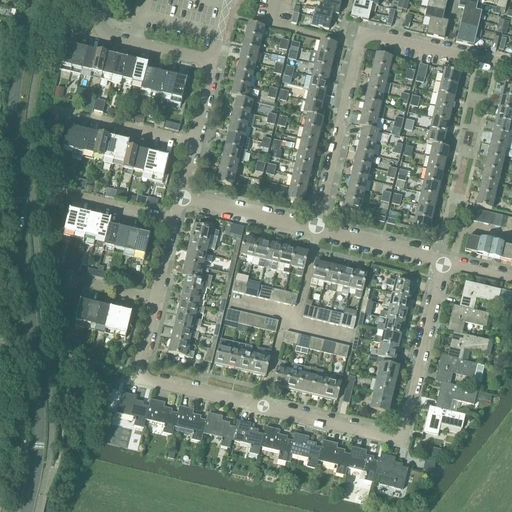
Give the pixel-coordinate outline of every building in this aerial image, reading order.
[(459,0),(457,8),(463,9),(475,12),(477,4),(460,0),(459,0)] [(352,10),(369,14),(371,6),(371,5),(360,3),(354,1),(352,10)] [(426,9),(443,14),(445,5),(428,1),(426,9)] [(332,13),(332,14),(338,15),(340,7),(322,2),(320,10),(320,11),(332,13)] [(330,22),(332,14),(332,13),(320,11),(320,10),(314,9),(312,18),(330,22)] [(442,22),(443,14),(426,9),(424,18),(429,19),(442,22)] [(475,12),(463,9),(461,18),(479,22),(481,13),(475,12)] [(369,14),(352,10),(350,18),(367,22),(369,14)] [(330,22),(312,18),(310,27),(328,31),(330,22)] [(459,26),(477,30),(479,22),(461,18),(459,26)] [(427,28),(445,32),(447,23),(442,22),(429,19),(427,28)] [(248,24),(248,25),(245,37),(261,41),(264,28),(248,24)] [(477,30),(459,26),(457,35),(475,39),(477,30)] [(445,32),(427,28),(426,36),(443,40),(445,32)] [(475,39),(457,35),(455,43),(473,47),(475,39)] [(261,41),(245,37),(242,49),(258,53),(261,41)] [(320,42),(317,54),(333,57),(336,45),(320,42)] [(66,46),(60,71),(70,74),(76,49),(76,46),(66,43),(66,46)] [(76,49),(70,74),(80,76),(86,51),(76,49)] [(258,53),(242,49),(239,61),(255,65),(258,53)] [(86,51),(80,76),(90,78),(91,74),(96,53),(86,51)] [(96,53),(91,74),(101,77),(106,56),(96,53)] [(333,57),(317,54),(314,66),(330,70),(333,57)] [(376,55),(373,67),(389,71),(392,58),(376,55)] [(106,56),(101,77),(111,79),(116,58),(106,56)] [(111,79),(110,83),(120,86),(121,81),(126,61),(116,58),(111,79)] [(126,61),(121,81),(131,84),(136,63),(126,61)] [(255,65),(239,61),(236,73),(252,77),(255,65)] [(189,78),(192,64),(182,62),(179,76),(189,78)] [(136,63),(131,84),(141,86),(142,86),(145,71),(147,66),(136,63)] [(330,70),(314,66),(311,78),(327,82),(330,70)] [(370,79),(386,83),(389,71),(373,67),(370,79)] [(444,70),(444,71),(441,83),(457,86),(460,74),(444,70)] [(140,92),(139,96),(150,98),(151,94),(156,74),(145,71),(142,86),(141,86),(140,92)] [(252,77),(236,73),(233,85),(249,89),(252,77)] [(156,74),(151,94),(161,97),(166,76),(156,74)] [(161,97),(160,101),(170,103),(175,78),(166,76),(161,97)] [(175,78),(170,103),(180,106),(181,102),(186,81),(175,78)] [(327,82),(311,78),(308,90),(324,94),(327,82)] [(367,91),(383,95),(386,83),(370,79),(367,91)] [(457,86),(441,83),(438,95),(454,99),(457,86)] [(249,89),(233,85),(230,97),(237,99),(246,101),(249,89)] [(511,87),(505,86),(502,98),(511,100),(511,87)] [(62,99),(64,91),(56,90),(54,97),(62,99)] [(324,94),(308,90),(306,102),(321,106),(324,94)] [(364,103),(380,107),(383,95),(367,91),(364,103)] [(454,99),(438,95),(435,107),(451,111),(454,99)] [(499,110),(511,113),(511,100),(502,98),(499,110)] [(234,111),(249,115),(252,103),(246,101),(237,99),(234,111)] [(321,106),(306,102),(303,115),(307,116),(318,118),(321,106)] [(362,115),(377,119),(380,107),(364,103),(362,115)] [(451,111),(435,107),(432,119),(448,123),(451,111)] [(496,122),(511,126),(511,123),(511,113),(499,110),(496,122)] [(249,115),(234,111),(231,123),(246,127),(249,115)] [(377,119),(362,115),(359,128),(363,129),(374,131),(377,119)] [(304,128),(320,132),(323,119),(318,118),(307,116),(304,128)] [(429,131),(445,135),(448,123),(432,119),(429,131)] [(493,134),(509,138),(511,126),(496,122),(493,134)] [(246,127),(231,123),(228,135),(243,139),(246,127)] [(320,132),(304,128),(301,140),(317,144),(320,132)] [(78,131),(67,129),(62,150),(73,152),(78,131)] [(360,141),(375,145),(378,132),(374,131),(363,129),(360,141)] [(87,134),(78,131),(73,152),(83,155),(87,134)] [(445,135),(429,131),(426,143),(433,145),(442,147),(445,135)] [(98,136),(87,134),(83,155),(93,157),(98,136)] [(490,146),(506,150),(509,138),(493,134),(490,146)] [(225,147),(240,151),(243,139),(228,135),(225,147)] [(108,138),(98,136),(93,157),(103,160),(108,138)] [(108,138),(103,160),(102,163),(112,166),(113,162),(118,141),(108,138)] [(317,144),(301,140),(298,152),(314,156),(317,144)] [(128,143),(118,141),(113,162),(123,164),(127,149),(128,143)] [(375,145),(360,141),(357,153),(372,157),(375,145)] [(430,157),(445,161),(448,149),(442,147),(433,145),(430,157)] [(487,158),(503,162),(506,150),(490,146),(487,158)] [(245,153),(240,152),(240,151),(225,147),(222,160),(238,163),(237,163),(242,165),(245,153)] [(127,149),(123,164),(122,170),(132,173),(137,152),(127,149)] [(142,175),(147,154),(137,152),(132,173),(142,175)] [(314,156),(298,152),(295,164),(311,168),(314,156)] [(372,157),(357,153),(354,165),(369,169),(372,157)] [(157,156),(147,154),(142,175),(152,177),(157,156)] [(168,159),(157,156),(152,177),(163,180),(168,159)] [(445,161),(430,157),(427,170),(442,173),(445,161)] [(485,170),(500,174),(503,162),(487,158),(485,170)] [(235,175),(237,163),(238,163),(222,160),(219,172),(235,175)] [(292,176),(308,180),(311,168),(295,164),(292,176)] [(369,169),(354,165),(351,177),(367,181),(369,169)] [(442,173),(427,170),(424,182),(439,185),(442,173)] [(482,182),(497,186),(500,174),(485,170),(482,182)] [(235,175),(219,172),(217,184),(232,188),(235,175)] [(56,175),(55,182),(63,184),(65,177),(56,175)] [(75,188),(77,178),(70,176),(68,186),(75,188)] [(290,188),(305,192),(308,180),(292,176),(290,188)] [(367,181),(351,177),(348,189),(364,193),(367,181)] [(439,185),(424,182),(421,194),(437,197),(439,185)] [(479,194),(494,198),(497,186),(482,182),(479,194)] [(305,192),(290,188),(287,201),(302,204),(305,192)] [(107,189),(105,197),(114,200),(116,191),(107,189)] [(364,193),(348,189),(345,201),(361,205),(364,193)] [(437,197),(421,194),(418,206),(434,209),(437,197)] [(494,198),(479,194),(476,207),(491,211),(494,198)] [(148,197),(147,203),(150,204),(150,206),(157,207),(159,199),(148,197)] [(390,199),(382,197),(379,209),(387,211),(390,199)] [(376,222),(384,223),(385,218),(359,212),(361,205),(345,201),(342,214),(376,222)] [(434,209),(418,206),(416,218),(431,221),(434,209)] [(474,210),(472,221),(477,223),(480,212),(474,210)] [(69,211),(64,233),(74,235),(79,214),(69,211)] [(489,225),(491,214),(485,213),(483,224),(489,225)] [(74,235),(73,239),(84,241),(84,237),(89,216),(79,214),(74,235)] [(494,227),(497,216),(491,214),(489,225),(494,227)] [(84,241),(83,245),(93,247),(94,243),(94,240),(99,219),(89,216),(84,237),(84,241)] [(500,228),(502,217),(497,216),(494,227),(500,228)] [(431,221),(416,218),(413,230),(428,234),(431,221)] [(94,243),(93,247),(103,250),(104,248),(105,242),(106,235),(109,227),(110,221),(99,219),(94,240),(94,243)] [(231,233),(243,235),(244,226),(233,224),(231,233)] [(105,242),(104,248),(114,250),(118,229),(109,227),(106,235),(105,242)] [(218,233),(194,227),(191,240),(215,245),(218,233)] [(118,229),(114,250),(124,252),(129,232),(118,229)] [(124,252),(123,257),(133,259),(134,255),(139,234),(129,232),(124,252)] [(134,255),(133,259),(143,262),(148,263),(149,256),(145,255),(149,236),(139,234),(134,255)] [(476,254),(480,240),(468,237),(464,251),(476,254)] [(245,239),(239,263),(245,264),(246,257),(253,259),(257,242),(245,239)] [(215,245),(191,240),(188,252),(205,256),(207,250),(214,252),(215,245)] [(488,257),(492,243),(480,240),(476,254),(488,257)] [(265,262),(269,245),(257,242),(253,259),(259,260),(257,267),(264,269),(265,262)] [(500,260),(503,245),(492,243),(488,257),(500,260)] [(278,265),(282,248),(269,245),(265,262),(272,263),(270,270),(276,272),(278,265)] [(511,262),(511,247),(503,245),(500,260),(511,262)] [(289,275),(291,268),(295,251),(282,248),(278,265),(284,266),(283,273),(289,275)] [(302,278),(307,254),(295,251),(291,268),(297,269),(296,276),(302,278)] [(212,258),(205,256),(188,252),(185,264),(202,269),(204,262),(211,264),(212,258)] [(316,263),(310,287),(316,289),(317,282),(324,283),(328,266),(316,263)] [(182,277),(186,278),(210,284),(212,278),(201,275),(202,269),(185,264),(182,277)] [(328,266),(324,283),(330,285),(329,292),(335,293),(336,286),(340,269),(328,266)] [(340,269),(336,286),(343,288),(341,295),(347,296),(349,289),(353,272),(340,269)] [(353,272),(349,289),(355,291),(354,298),(360,299),(366,275),(353,272)] [(210,284),(186,278),(182,291),(200,295),(201,289),(209,290),(210,284)] [(392,295),(409,299),(412,286),(388,280),(387,286),(394,288),(392,295)] [(235,281),(232,293),(244,296),(247,284),(235,281)] [(511,305),(511,301),(511,293),(465,282),(459,307),(473,311),(476,300),(497,305),(498,304),(505,305),(505,304),(511,305)] [(257,298),(259,287),(247,284),(244,296),(257,298)] [(269,301),(272,290),(259,287),(257,298),(269,301)] [(282,304),(285,293),(272,290),(269,301),(282,304)] [(207,297),(200,295),(182,291),(179,304),(197,308),(198,302),(206,303),(207,297)] [(285,293),(282,304),(289,306),(292,294),(285,293)] [(295,307),(297,296),(292,294),(289,306),(295,307)] [(409,299),(392,295),(391,301),(384,299),(382,305),(389,307),(407,311),(409,299)] [(85,325),(90,305),(79,302),(74,323),(85,325)] [(197,308),(179,304),(177,316),(194,320),(196,314),(203,316),(204,310),(197,308)] [(95,328),(100,307),(90,305),(85,325),(95,328)] [(305,306),(303,318),(315,321),(318,309),(305,306)] [(453,333),(462,335),(464,323),(486,329),(489,315),(473,311),(459,307),(453,306),(447,331),(453,333)] [(105,330),(110,310),(100,307),(95,328),(105,330)] [(407,311),(389,307),(387,314),(381,312),(379,318),(386,320),(404,324),(407,311)] [(318,309),(315,321),(328,324),(330,312),(318,309)] [(115,333),(120,312),(110,310),(105,330),(115,333)] [(227,310),(225,322),(237,325),(240,313),(227,310)] [(120,312),(115,333),(125,335),(130,315),(120,312)] [(330,312),(328,324),(340,327),(343,315),(330,312)] [(250,328),(252,316),(240,313),(237,325),(250,328)] [(343,315),(340,327),(353,330),(356,318),(343,315)] [(174,329),(191,333),(193,326),(200,328),(201,322),(194,320),(177,316),(174,329)] [(262,331),(265,319),(252,316),(250,328),(262,331)] [(275,334),(277,322),(265,319),(262,331),(275,334)] [(404,324),(386,320),(385,326),(378,324),(376,330),(383,332),(401,337),(404,324)] [(171,342),(188,346),(190,339),(197,341),(198,334),(191,333),(174,329),(171,342)] [(380,345),(398,349),(401,337),(383,332),(381,338),(375,337),(373,343),(380,345)] [(296,347),(298,335),(286,333),(283,344),(296,347)] [(493,342),(489,341),(462,335),(453,333),(447,358),(462,361),(464,350),(490,356),(493,342)] [(68,342),(70,342),(80,345),(81,338),(66,335),(68,342)] [(308,350),(311,338),(298,335),(296,347),(308,350)] [(320,353),(323,341),(311,338),(308,350),(320,353)] [(227,368),(231,350),(224,349),(226,342),(220,340),(214,365),(227,368)] [(333,356),(336,344),(323,341),(320,353),(333,356)] [(188,346),(171,342),(168,354),(192,360),(193,354),(186,352),(188,346)] [(231,350),(227,368),(239,371),(245,346),(233,343),(231,350)] [(336,344),(333,356),(346,359),(348,347),(336,344)] [(398,349),(380,345),(378,351),(372,350),(370,356),(377,357),(395,362),(398,349)] [(252,374),(256,356),(250,355),(252,348),(245,346),(239,371),(252,374)] [(258,349),(256,356),(252,374),(264,377),(270,352),(258,349)] [(214,352),(210,351),(208,350),(205,363),(211,364),(214,352)] [(462,361),(447,358),(441,356),(435,382),(441,384),(449,385),(452,374),(474,379),(477,365),(462,361)] [(377,380),(394,384),(398,368),(394,367),(395,362),(377,357),(377,359),(376,363),(381,364),(377,380)] [(279,362),(273,387),(285,389),(290,371),(283,370),(285,363),(279,362)] [(298,392),(302,374),(296,373),(298,366),(292,365),(290,372),(290,371),(285,389),(298,392)] [(311,395),(315,378),(308,376),(310,369),(304,368),(302,374),(298,392),(311,395)] [(323,398),(327,381),(321,379),(323,372),(317,371),(315,378),(311,395),(323,398)] [(327,381),(323,398),(335,401),(342,376),(336,375),(334,382),(327,381)] [(373,395),(391,399),(394,384),(377,380),(373,395)] [(349,404),(353,385),(347,383),(342,403),(349,404)] [(449,385),(441,384),(435,409),(449,412),(452,400),(473,405),(477,392),(449,385)] [(491,401),(492,394),(479,392),(478,400),(491,401)] [(146,421),(149,408),(143,406),(143,403),(135,401),(136,397),(122,394),(117,414),(136,418),(134,427),(144,429),(146,421)] [(391,399),(373,395),(370,409),(387,414),(391,399)] [(174,427),(177,414),(172,413),(172,410),(164,408),(165,404),(150,401),(149,408),(146,421),(165,425),(163,434),(172,436),(174,427)] [(194,411),(188,409),(179,407),(177,414),(174,427),(193,432),(191,440),(201,443),(203,434),(207,421),(200,420),(201,417),(192,415),(194,411)] [(465,416),(449,412),(435,409),(429,407),(423,433),(438,437),(440,425),(462,430),(465,416)] [(231,441),(235,428),(229,427),(230,424),(221,422),(219,428),(214,426),(216,416),(208,414),(207,421),(203,434),(222,439),(220,447),(230,449),(231,441)] [(260,448),(264,435),(258,434),(259,431),(250,429),(251,424),(237,421),(235,428),(231,441),(252,446),(250,454),(258,456),(260,448)] [(289,455),(293,442),(287,440),(287,437),(279,436),(280,431),(274,430),(266,428),(264,435),(260,448),(280,452),(278,461),(287,463),(289,455)] [(318,462),(321,449),(316,447),(316,444),(308,442),(309,438),(295,435),(293,442),(289,455),(309,459),(307,468),(316,470),(318,462)] [(345,451),(331,448),(332,443),(323,441),(321,449),(318,462),(337,466),(335,474),(345,477),(347,468),(350,455),(344,454),(345,451)] [(366,452),(361,450),(352,448),(350,455),(347,468),(366,473),(364,481),(374,484),(376,475),(379,462),(373,461),(374,458),(365,456),(366,452)] [(379,462),(376,475),(395,480),(393,488),(402,490),(406,476),(406,477),(408,469),(402,468),(403,465),(394,463),(395,459),(381,455),(379,462)] [(432,474),(435,464),(425,461),(422,471),(432,474)]
